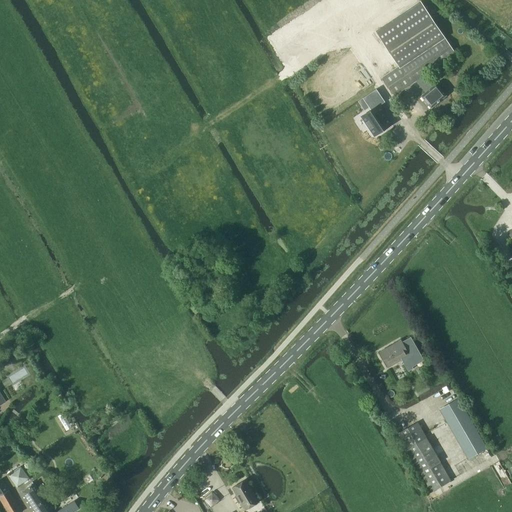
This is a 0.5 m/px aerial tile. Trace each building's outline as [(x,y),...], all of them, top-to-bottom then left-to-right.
[(428,73),(456,54),(420,2),(375,32),(399,67),(383,78),(395,96),(416,81),(425,93),(421,96),(431,109),(446,96),(428,73)] [(379,105),(362,116),(370,128),(365,131),(370,137),(391,123),(379,105)] [(401,341),(380,352),(388,366),(401,359),(408,371),(413,368),(412,367),(423,360),(411,338),(402,343),(401,341)] [(458,400),(441,409),(469,458),(486,448),(458,400)] [(63,413),(58,416),(66,431),(72,428),(63,413)] [(432,491),(451,480),(418,423),(399,433),(432,491)] [(16,487),(29,479),(21,467),(9,475),(16,487)] [(0,480),(0,498),(8,511),(19,511),(22,511),(2,479),(0,480)] [(245,480),(232,488),(237,495),(234,496),(239,504),(241,502),(245,510),(259,502),(245,480)] [(49,511),(32,486),(19,494),(30,511),(74,511),(79,509),(78,508),(74,501),(56,511),(49,511)]
